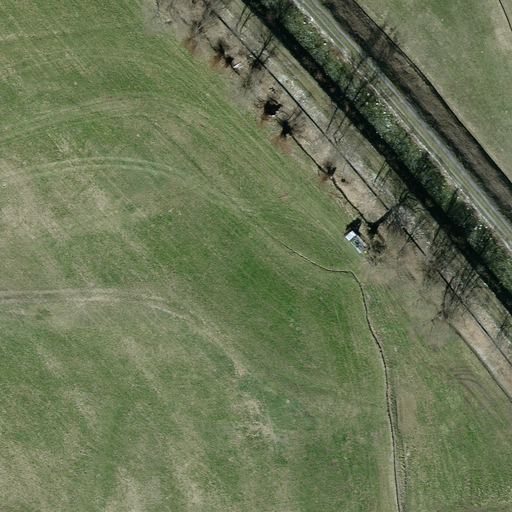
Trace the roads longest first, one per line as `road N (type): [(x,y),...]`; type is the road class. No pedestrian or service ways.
road 1 (track): [(204,0),(405,204),(511,335)]
road 2 (track): [(511,243),(305,0)]
